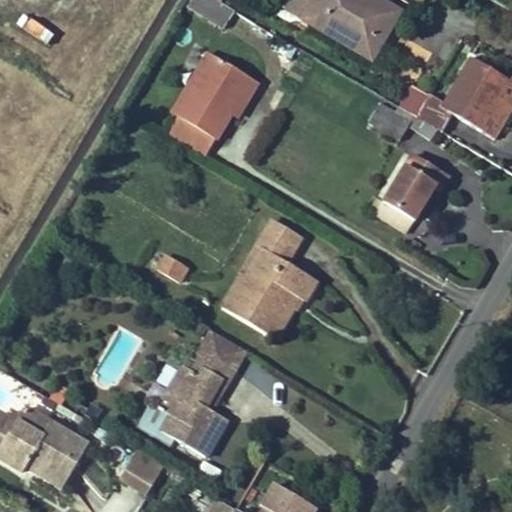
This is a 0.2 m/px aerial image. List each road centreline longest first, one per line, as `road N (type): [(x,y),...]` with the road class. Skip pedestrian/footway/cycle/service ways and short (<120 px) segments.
road 1 (unclassified): [(511,260),(368,511)]
road 2 (unknown): [(474,325),(235,179)]
